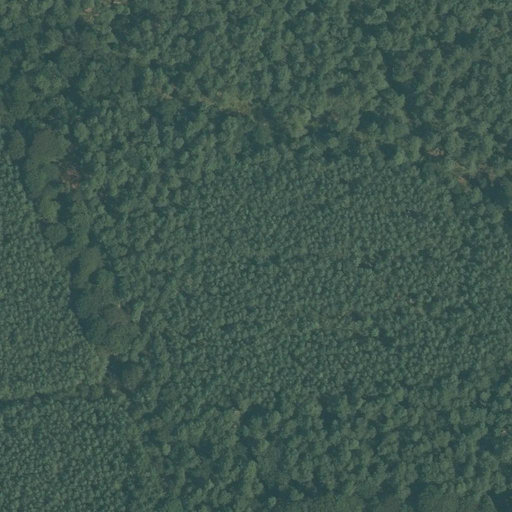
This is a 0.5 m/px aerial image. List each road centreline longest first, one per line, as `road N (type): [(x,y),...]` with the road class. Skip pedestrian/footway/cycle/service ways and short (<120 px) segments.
road 1 (track): [(0,78),(182,511)]
road 2 (track): [(366,0),(511,349)]
road 3 (track): [(511,501),(288,511)]
